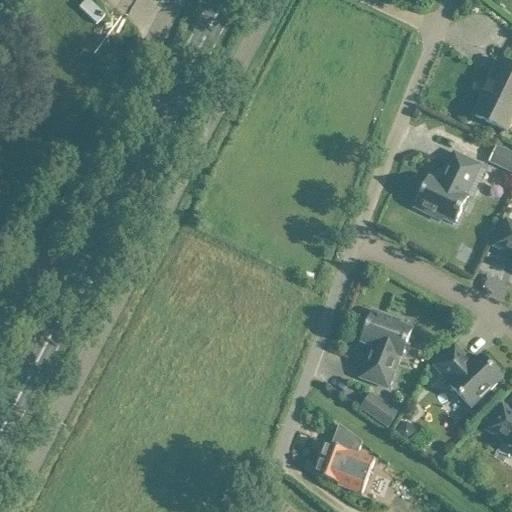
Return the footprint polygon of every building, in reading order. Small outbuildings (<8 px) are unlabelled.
[(511,68),(499,62),(482,97),(485,98),(475,117),(506,132),(508,129),(511,130),(511,68)] [(511,154),(497,147),(489,163),(511,173),(511,154)] [(455,225),(462,211),(464,212),(469,202),(467,201),(468,198),(466,197),(481,167),(454,154),(439,184),(429,179),(419,200),(420,200),(416,208),(422,212),(435,218),(441,221),(442,219),(455,225)] [(511,223),(506,221),(494,247),(511,256),(511,268),(511,269),(511,268),(511,223)] [(410,346),(407,345),(412,330),(399,325),(400,323),(393,321),(393,320),(380,315),(380,316),(373,313),(370,322),(369,322),(361,343),(372,347),(360,379),(388,389),(400,358),(402,358),(403,356),(406,357),(410,346)] [(450,387),(471,409),(476,404),(479,406),(489,397),(486,394),(502,379),(496,373),(499,371),(490,361),(487,363),(481,357),(473,365),(455,346),(434,367),(452,385),(450,387)] [(368,399),(361,410),(387,429),(398,414),(381,402),(378,406),(368,399)] [(511,411),(503,406),(487,430),(509,444),(508,446),(511,448),(511,411)] [(417,433),(406,423),(397,433),(407,443),(417,433)] [(324,444),(312,475),(338,485),(337,488),(362,496),(375,460),(358,454),(362,444),(339,426),(332,446),(324,444)] [(384,489),(408,500),(403,510),(406,511),(427,511),(434,497),(390,477),(384,489)]
